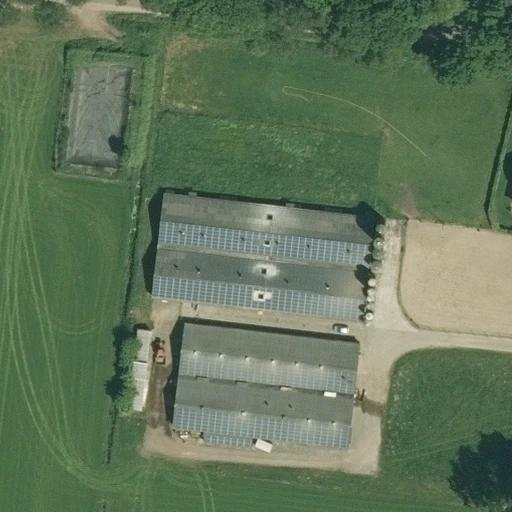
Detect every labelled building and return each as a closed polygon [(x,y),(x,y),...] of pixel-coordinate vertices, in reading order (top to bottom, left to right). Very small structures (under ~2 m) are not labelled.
[(117,84),(99,80),(96,96),(114,99),(117,84)] [(119,109),(110,120),(120,127),(128,116),(119,109)] [(104,132),(89,128),(85,145),(117,153),(122,137),(104,132)] [(375,217),(276,206),(166,194),(155,298),(364,320),(375,217)] [(175,425),(206,429),(205,442),(253,448),(254,434),(350,445),(362,342),(187,322),(175,425)]
